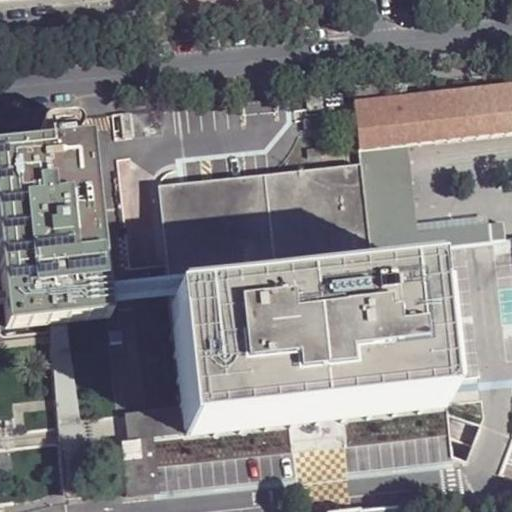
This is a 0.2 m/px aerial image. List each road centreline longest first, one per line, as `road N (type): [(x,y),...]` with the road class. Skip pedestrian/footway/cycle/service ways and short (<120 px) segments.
road 1 (residential): [(0,87),(378,48)]
road 2 (residential): [(378,48),(511,32)]
